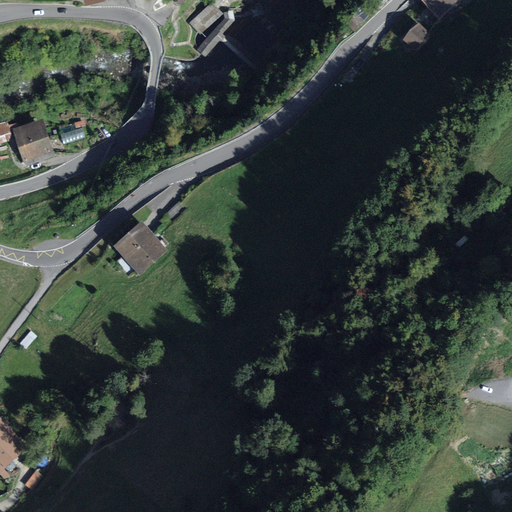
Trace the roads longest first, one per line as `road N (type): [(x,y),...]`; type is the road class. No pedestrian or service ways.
road 1 (tertiary): [(51,258),(75,249),(171,175),(274,125),(400,0)]
road 2 (tertiary): [(0,13),(113,14),(148,28)]
road 3 (tertiary): [(129,137),(62,173),(0,192)]
